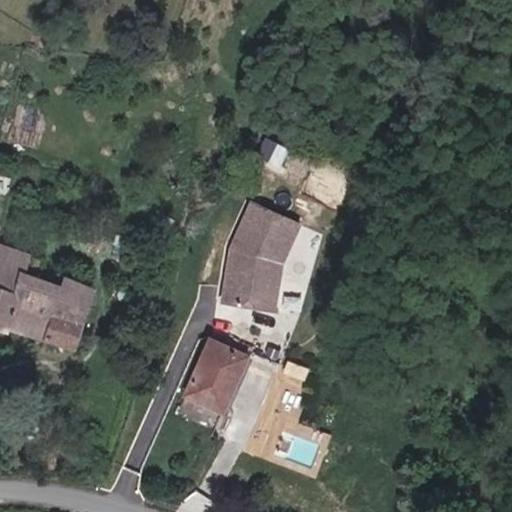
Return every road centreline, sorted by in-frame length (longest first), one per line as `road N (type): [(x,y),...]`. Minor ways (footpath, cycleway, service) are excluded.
road 1 (unknown): [(206,511),(316,239)]
road 2 (unclassified): [(132,511),(81,494),(0,489)]
